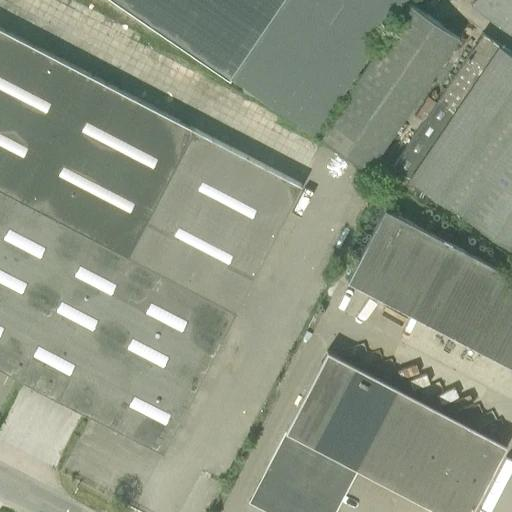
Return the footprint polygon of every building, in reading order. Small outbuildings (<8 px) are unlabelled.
[(130,0),(126,7),(230,78),(231,76),(314,132),(403,0),(130,0)] [(511,0),(466,0),(511,28),(511,0)] [(318,136),(368,170),(458,37),(408,3),(318,136)] [(0,28),(0,366),(127,432),(162,451),(213,353),(235,310),(234,310),(299,184),(191,128),(0,28)] [(511,52),(483,33),(392,166),(511,247),(511,52)] [(511,366),(511,274),(384,208),(347,280),(511,366)] [(327,351),(249,500),(270,511),(333,511),(358,466),(445,511),(469,511),(504,444),(327,351)]
